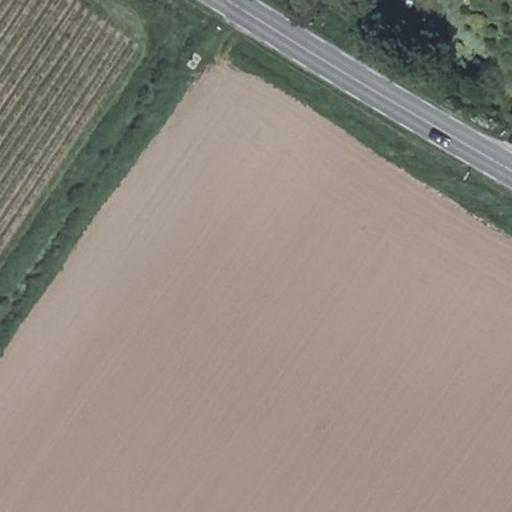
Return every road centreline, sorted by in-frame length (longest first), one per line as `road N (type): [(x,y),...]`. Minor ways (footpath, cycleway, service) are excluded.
road 1 (track): [(252,16),(83,238),(0,365)]
road 2 (primary): [(226,0),(511,166)]
